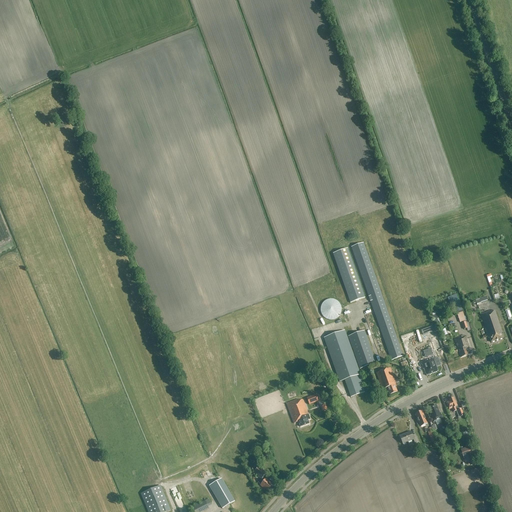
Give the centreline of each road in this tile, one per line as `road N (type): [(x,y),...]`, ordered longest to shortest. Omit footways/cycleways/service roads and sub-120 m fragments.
road 1 (tertiary): [(272,511),(387,414),(511,356)]
road 2 (tertiary): [(511,124),(470,0)]
